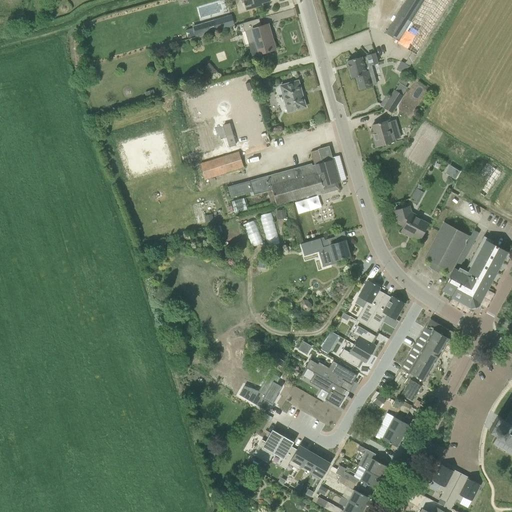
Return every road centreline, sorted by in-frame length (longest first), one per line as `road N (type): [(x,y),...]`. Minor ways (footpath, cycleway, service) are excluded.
road 1 (tertiary): [(423,296),(399,277),(371,233),(302,0)]
road 2 (track): [(0,52),(153,0)]
road 3 (residential): [(342,429),(423,296)]
road 4 (tertiary): [(409,465),(479,332)]
